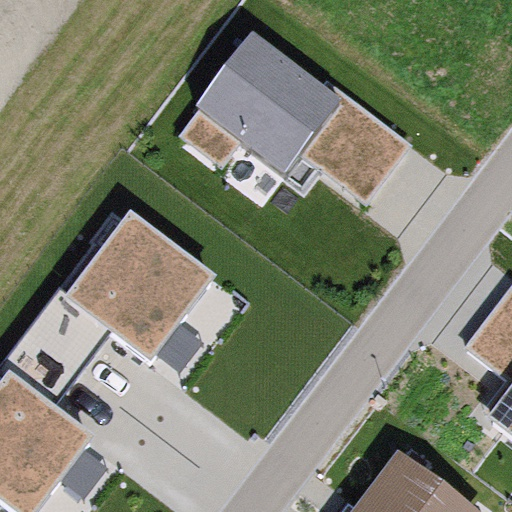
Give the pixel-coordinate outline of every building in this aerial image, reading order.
[(333,111),(257,54),(208,118),(284,176),(333,111)] [(213,289),(133,228),(74,308),(61,298),(30,339),(83,379),(110,341),(151,372),(213,289)] [(511,297),(469,355),(511,386),(511,401),(492,428),(511,443),(511,297)] [(0,403),(0,501),(15,511),(42,511),(93,447),(54,418),(83,379),(30,339),(0,377),(0,382),(10,390),(0,403)] [(454,511),(400,472),(370,511),(454,511)]
